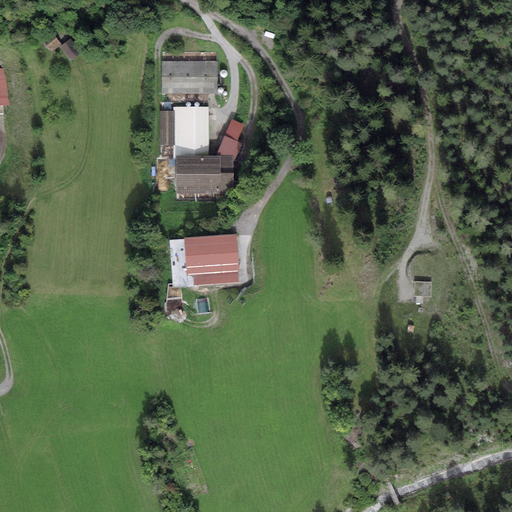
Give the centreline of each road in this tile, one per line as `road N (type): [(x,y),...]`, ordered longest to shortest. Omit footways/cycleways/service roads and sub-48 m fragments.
road 1 (track): [(398,511),(369,446),(374,321),(379,285),(409,253)]
road 2 (track): [(0,286),(31,205),(73,178),(88,148),(83,60)]
road 3 (track): [(431,164),(511,390)]
